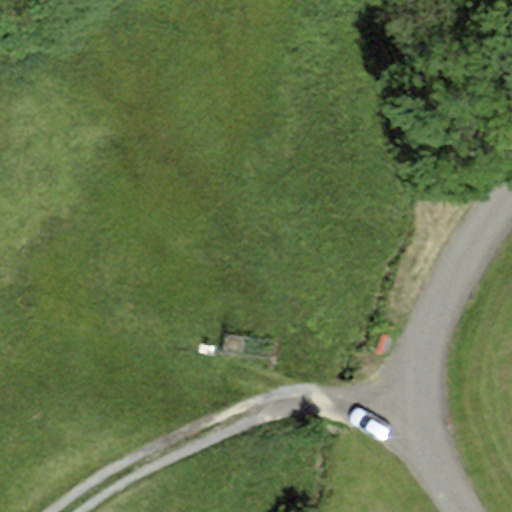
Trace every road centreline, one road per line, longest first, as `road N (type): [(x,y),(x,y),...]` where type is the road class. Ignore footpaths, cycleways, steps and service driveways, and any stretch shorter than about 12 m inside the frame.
road 1 (residential): [(462,511),(426,466),(392,398),(432,311),(511,194)]
road 2 (track): [(68,511),(97,487),(248,416),(392,398)]
